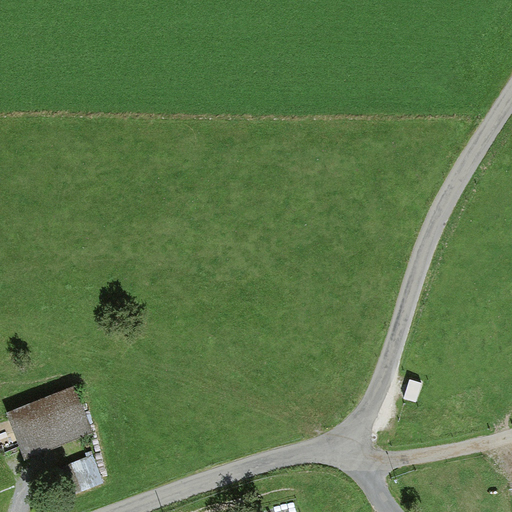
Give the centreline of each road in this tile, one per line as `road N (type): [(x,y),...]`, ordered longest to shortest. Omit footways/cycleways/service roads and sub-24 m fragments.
road 1 (unclassified): [(511,85),(431,224),(346,445)]
road 2 (unclassified): [(346,445),(282,455),(120,511)]
road 3 (track): [(363,470),(511,433)]
